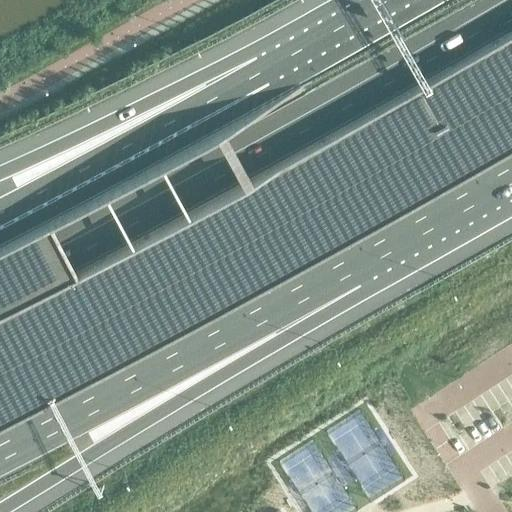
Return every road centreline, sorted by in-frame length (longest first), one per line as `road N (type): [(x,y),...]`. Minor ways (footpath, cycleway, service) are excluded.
road 1 (motorway): [(0,337),(511,54)]
road 2 (motorway): [(511,13),(0,293)]
road 3 (motorway): [(0,381),(511,102)]
road 4 (motorway): [(0,511),(364,292),(389,245)]
road 5 (motorway): [(0,453),(389,245)]
road 6 (motorway): [(262,72),(0,238)]
road 7 (motorway): [(262,72),(0,214)]
road 8 (motorway): [(262,72),(0,176)]
road 9 (motorway): [(387,0),(262,72)]
road 10 (motorway): [(389,245),(511,175)]
